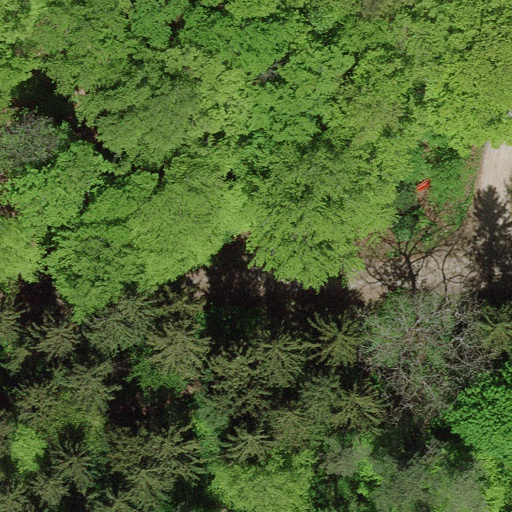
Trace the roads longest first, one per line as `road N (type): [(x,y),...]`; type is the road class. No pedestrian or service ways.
road 1 (track): [(511,267),(0,300)]
road 2 (track): [(0,477),(364,278)]
road 3 (track): [(511,122),(494,185),(495,236),(511,266)]
